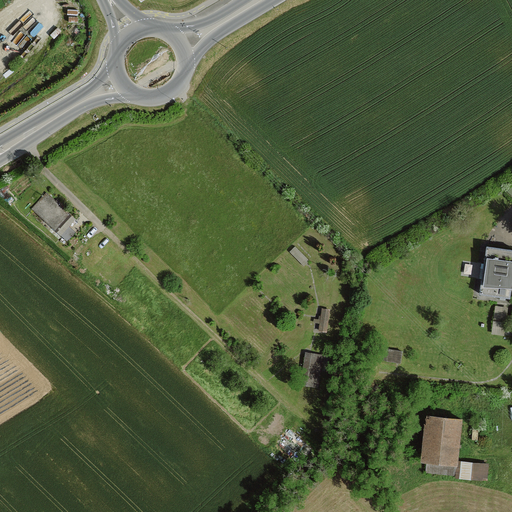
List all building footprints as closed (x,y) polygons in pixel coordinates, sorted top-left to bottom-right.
[(70,214),(47,193),(33,208),(55,229),(70,214)] [(309,261),(295,247),(290,252),(304,266),(306,263),(309,261)] [(511,250),(488,247),(482,294),(509,298),(511,274),(511,250)] [(508,308),(495,306),(491,334),(504,336),(508,308)] [(330,309),(323,308),(320,331),(327,332),(330,309)] [(401,363),(403,351),(390,349),(388,361),(401,363)] [(323,355),(307,353),(302,384),(318,386),(323,355)] [(343,371),(335,369),(328,415),(336,416),(343,371)] [(464,420),(429,416),(425,461),(428,461),(459,464),(459,462),(464,420)] [(293,430),(281,442),(300,460),(312,448),(293,430)] [(459,464),(428,461),(427,473),(458,476),(459,464)] [(490,465),(459,462),(459,464),(458,476),(488,479),(490,465)]
